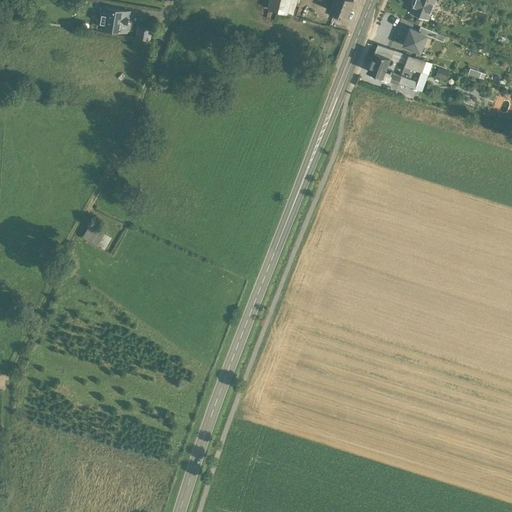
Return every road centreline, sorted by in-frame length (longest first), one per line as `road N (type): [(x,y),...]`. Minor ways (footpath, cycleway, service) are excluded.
road 1 (primary): [(179,511),(372,0)]
road 2 (track): [(158,46),(122,146),(7,381),(4,511)]
